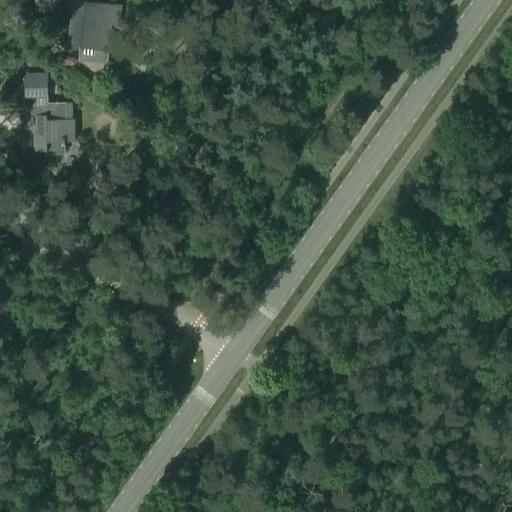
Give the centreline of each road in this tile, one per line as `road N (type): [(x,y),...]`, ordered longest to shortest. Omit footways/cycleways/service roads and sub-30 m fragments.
road 1 (secondary): [(235,351),(487,0)]
road 2 (unclassified): [(0,208),(235,351)]
road 3 (secondary): [(120,511),(235,351)]
